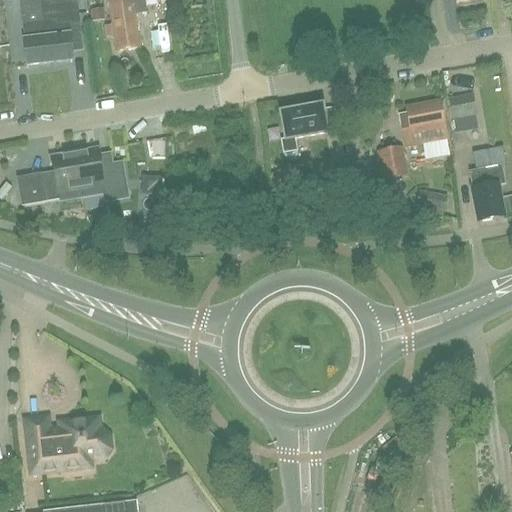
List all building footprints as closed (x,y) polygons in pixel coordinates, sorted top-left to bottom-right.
[(24,42),(24,45),(27,67),(72,62),(69,33),(81,32),(77,0),(40,0),(41,11),(21,13),(24,42)] [(107,0),(111,27),(103,28),(105,40),(113,38),(115,53),(140,50),(132,0),(107,0)] [(452,121),(476,117),(472,97),(448,101),(452,121)] [(449,155),(446,142),(439,103),(406,109),(413,148),(423,146),(425,159),(449,155)] [(281,115),(280,115),(280,117),(285,141),(280,141),(282,155),(296,153),(294,140),(326,135),(321,109),(322,109),(321,108),(320,108),(304,111),(303,111),(303,112),(298,112),(297,112),(281,115)] [(383,182),(406,177),(401,150),(377,154),(383,182)] [(104,196),(104,194),(136,188),(132,165),(112,169),(112,168),(100,170),(96,151),(73,155),(81,200),(104,196)] [(46,204),(58,202),(58,204),(81,200),(73,155),(50,159),(53,178),(41,180),(46,204)] [(311,168),(315,191),(315,193),(317,192),(348,187),(344,163),(311,168)] [(502,167),(496,169),(469,174),(478,224),(503,219),(497,187),(506,186),(502,167)] [(103,461),(110,451),(109,438),(99,430),(98,420),(59,425),(60,431),(48,432),(47,421),(26,423),(31,477),(90,471),(89,463),(103,461)] [(181,488),(171,502),(183,511),(189,511),(198,501),(181,488)]
